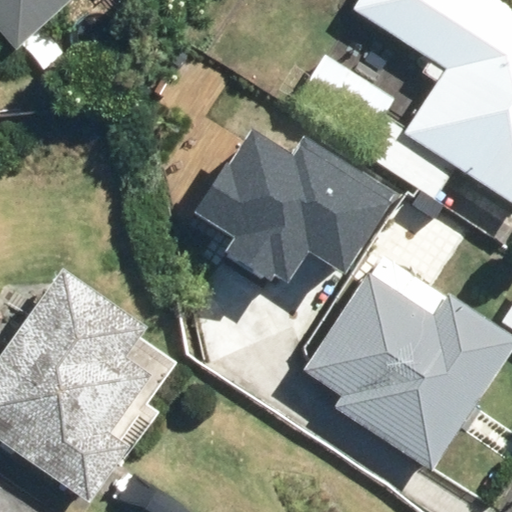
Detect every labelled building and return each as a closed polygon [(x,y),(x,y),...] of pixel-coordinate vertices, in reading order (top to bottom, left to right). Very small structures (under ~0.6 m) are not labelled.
[(0,0),(0,33),(19,54),(76,0),(0,0)] [(511,3),(507,0),(355,0),(352,6),(445,65),(400,135),(511,206),(511,3)] [(268,259),(303,280),(356,193),(226,116),(159,227),(254,283),(268,259)] [(511,257),(475,234),(441,287),(389,254),(311,376),(341,396),(334,406),(439,473),(511,358),(511,257)] [(150,402),(186,354),(66,266),(0,355),(0,447),(87,511),(91,511),(165,413),(150,402)]
